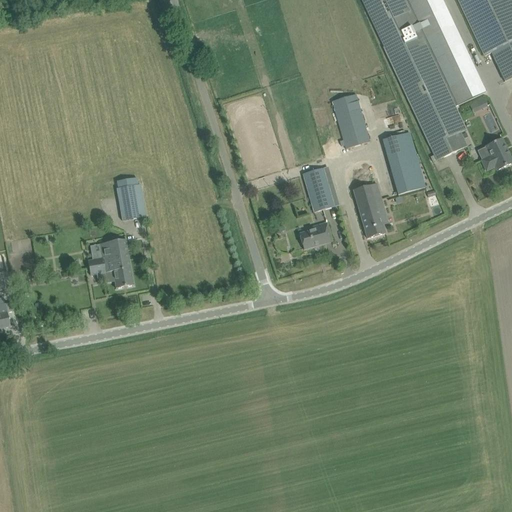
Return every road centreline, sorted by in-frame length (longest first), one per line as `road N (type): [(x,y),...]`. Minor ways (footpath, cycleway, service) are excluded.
road 1 (unclassified): [(270,302),(167,0)]
road 2 (unclassified): [(0,357),(270,302)]
road 3 (unclassified): [(270,302),(352,279),(511,203)]
